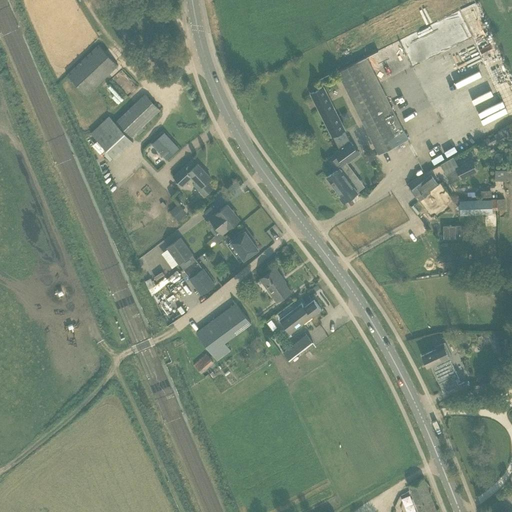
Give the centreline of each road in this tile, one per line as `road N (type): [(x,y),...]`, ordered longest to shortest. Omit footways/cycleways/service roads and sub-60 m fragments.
road 1 (secondary): [(458,511),(397,366),(216,91),(191,0)]
road 2 (track): [(185,511),(117,364),(90,401),(0,472)]
road 3 (track): [(117,364),(0,94)]
road 4 (track): [(117,364),(196,315),(301,224)]
